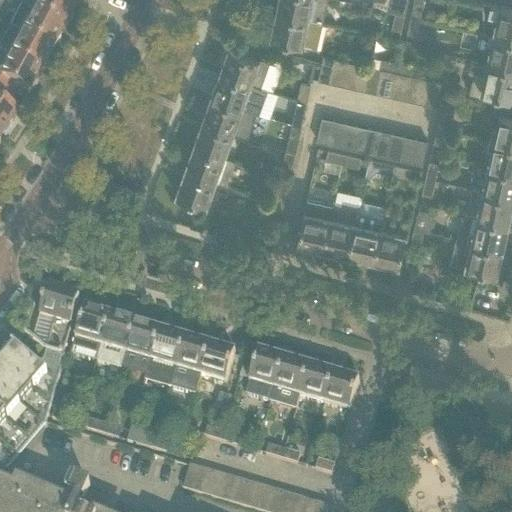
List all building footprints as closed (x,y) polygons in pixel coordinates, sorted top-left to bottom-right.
[(24,0),(22,6),(35,13),(63,29),(64,27),(67,28),(72,19),(69,17),(75,6),(64,0),(24,0)] [(277,0),(275,12),(308,19),(311,0),(277,0)] [(327,0),(311,0),(308,19),(322,23),(327,0)] [(386,11),(388,0),(373,0),(372,8),(386,11)] [(388,0),(386,11),(395,13),(404,15),(407,0),(388,0)] [(414,0),(410,17),(420,19),(424,2),(414,0)] [(511,8),(500,6),(482,2),(484,32),(493,34),(511,38),(511,8)] [(22,6),(10,29),(21,34),(23,35),(51,51),(63,29),(35,13),(22,6)] [(308,19),(275,12),(275,13),(277,13),(274,24),(272,23),(269,38),(316,49),(322,23),(308,19)] [(395,13),(391,29),(401,31),(404,15),(395,13)] [(410,17),(407,33),(416,35),(420,19),(410,17)] [(10,29),(0,46),(0,51),(9,56),(39,73),(51,51),(23,35),(21,34),(10,29)] [(493,36),(487,63),(511,69),(511,38),(493,34),(493,36)] [(224,62),(220,73),(260,87),(269,62),(227,48),(222,62),(224,62)] [(0,93),(1,94),(7,85),(27,96),(33,85),(36,86),(41,77),(38,75),(39,73),(9,56),(0,72),(0,93)] [(317,81),(329,83),(334,60),(322,57),(317,81)] [(381,59),(379,67),(394,70),(396,63),(381,59)] [(511,69),(487,63),(469,59),(466,73),(472,74),(467,94),(496,101),(497,96),(511,99),(511,69)] [(329,83),(341,86),(346,62),(334,60),(329,83)] [(282,67),(269,62),(260,87),(266,89),(274,92),(282,67)] [(341,86),(352,89),(358,65),(346,62),(341,86)] [(396,63),(394,70),(411,74),(413,66),(396,63)] [(352,89),(364,91),(369,68),(358,65),(352,89)] [(364,91),(376,94),(381,70),(369,68),(364,91)] [(376,94),(387,96),(393,73),(381,70),(376,94)] [(215,83),(210,97),(241,108),(256,113),(258,114),(266,89),(260,87),(220,73),(217,84),(215,83)] [(387,96),(399,99),(404,76),(393,73),(387,96)] [(399,99),(411,102),(416,78),(404,76),(399,99)] [(411,102),(423,104),(428,81),(416,78),(411,102)] [(428,81),(423,104),(434,107),(440,84),(428,81)] [(300,84),(296,100),(306,102),(310,86),(300,84)] [(274,92),(266,89),(258,114),(269,118),(278,93),(274,92)] [(0,137),(0,138),(2,136),(4,138),(11,129),(8,127),(15,117),(0,106),(0,95),(1,94),(0,93),(0,137)] [(207,112),(203,122),(232,133),(247,138),(256,113),(241,108),(210,97),(205,111),(207,112)] [(296,100),(290,125),(300,127),(306,102),(296,100)] [(440,111),(436,128),(446,130),(450,114),(440,111)] [(492,129),(489,140),(492,141),(511,145),(511,117),(498,114),(495,130),(492,129)] [(321,118),(316,142),(319,143),(328,145),(333,120),(321,118)] [(333,120),(328,145),(339,147),(345,123),(333,120)] [(197,132),(192,146),(224,157),(232,133),(203,122),(199,133),(197,132)] [(345,123),(339,147),(351,150),(357,126),(345,123)] [(357,126),(351,150),(363,153),(368,128),(357,126)] [(368,128),(363,153),(375,155),(380,131),(368,128)] [(436,128),(433,144),(443,146),(446,130),(436,128)] [(380,131),(375,155),(386,158),(392,134),(380,131)] [(392,134),(386,158),(398,161),(404,136),(392,134)] [(288,135),(285,151),(294,153),(298,137),(288,135)] [(404,136),(398,161),(410,163),(415,139),(404,136)] [(415,139),(410,163),(422,166),(427,144),(427,142),(415,139)] [(490,151),(487,166),(511,171),(511,145),(492,141),(489,140),(487,150),(490,151)] [(189,160),(185,171),(215,182),(226,186),(235,161),(224,157),(192,146),(187,160),(189,160)] [(294,153),(285,151),(281,167),(290,169),(294,153)] [(327,151),(325,160),(342,164),(344,154),(327,151)] [(344,154),(342,164),(358,168),(360,158),(344,154)] [(369,160),(365,176),(371,178),(376,172),(392,175),(395,166),(369,160)] [(429,163),(425,178),(435,181),(439,165),(429,163)] [(395,166),(392,175),(409,179),(411,169),(395,166)] [(478,190),(481,191),(482,191),(511,198),(511,197),(511,171),(487,166),(483,180),(480,180),(478,190)] [(215,182),(185,171),(182,182),(180,182),(175,196),(207,207),(215,182)] [(425,178),(422,194),(432,196),(435,181),(425,178)] [(277,186),(273,202),(283,205),(286,188),(277,186)] [(471,189),(466,215),(475,217),(477,217),(508,224),(511,210),(509,209),(511,198),(482,191),(481,191),(478,190),(471,189)] [(311,246),(322,248),(332,207),(306,201),(296,244),(311,247),(311,246)] [(333,252),(347,255),(357,212),(359,207),(333,201),(332,207),(322,248),(333,251),(333,252)] [(283,205),(273,202),(269,219),(279,221),(283,205)] [(362,257),(373,259),(380,228),(382,218),(357,212),(347,255),(361,259),(362,257)] [(417,213),(413,229),(423,231),(427,215),(417,213)] [(465,214),(459,239),(500,249),(503,238),(504,238),(508,224),(477,217),(475,217),(466,215),(465,214)] [(380,228),(373,259),(384,262),(384,263),(398,267),(406,235),(380,228)] [(423,231),(413,229),(410,245),(419,247),(423,231)] [(457,239),(455,238),(449,265),(496,275),(499,261),(498,261),(500,249),(457,239)] [(47,351),(62,356),(78,299),(47,290),(47,292),(46,292),(39,301),(42,304),(41,308),(42,308),(39,318),(54,322),(46,351),(47,351)] [(70,355),(96,363),(109,318),(99,315),(99,314),(84,309),(70,355)] [(54,322),(39,318),(32,341),(41,349),(46,351),(54,322)] [(96,363),(121,370),(122,368),(125,357),(135,324),(120,320),(120,321),(109,318),(96,363)] [(125,357),(122,368),(146,376),(150,364),(159,333),(148,330),(148,328),(135,324),(125,357)] [(155,381),(170,386),(184,339),(170,335),(170,336),(159,333),(150,364),(146,376),(156,378),(155,381)] [(194,396),(200,379),(209,348),(198,344),(198,343),(184,339),(170,386),(170,389),(194,396)] [(220,351),(209,348),(200,379),(225,386),(228,378),(232,363),(235,354),(220,350),(220,351)] [(13,349),(1,364),(33,392),(46,377),(13,349)] [(44,361),(59,366),(62,356),(47,351),(44,361)] [(249,385),(246,395),(271,403),(274,392),(284,361),(273,358),(273,357),(272,356),(258,352),(253,371),(249,383),(249,385)] [(271,403),(271,404),(296,412),(300,400),(299,400),(309,367),(295,363),(295,364),(284,361),(274,392),(271,403)] [(1,364),(0,364),(0,390),(20,407),(33,392),(1,364)] [(300,400),(324,407),(333,376),(322,373),(323,371),(309,367),(299,400),(300,400)] [(249,383),(253,371),(243,368),(239,380),(249,383)] [(333,376),(324,407),(350,414),(359,382),(345,378),(344,379),(333,376)] [(0,390),(0,416),(7,422),(20,407),(0,390)] [(232,400),(220,397),(217,409),(229,413),(232,400)] [(54,411),(52,420),(68,425),(71,416),(54,411)] [(89,421),(87,430),(102,435),(105,426),(89,421)] [(105,426),(102,435),(118,440),(121,431),(105,426)] [(204,437),(220,442),(223,433),(206,428),(204,437)] [(139,431),(135,445),(151,450),(154,439),(139,431)] [(223,433),(220,442),(236,447),(239,438),(223,433)] [(154,439),(151,450),(170,455),(173,446),(159,442),(154,439)] [(265,455),(281,460),(284,451),(268,446),(265,455)] [(284,451),(281,460),(297,465),(299,455),(284,451)] [(318,461),(315,470),(331,475),(333,466),(318,461)] [(182,490),(193,494),(200,471),(188,467),(182,490)] [(193,494),(205,497),(212,474),(200,471),(193,494)] [(205,497),(216,501),(223,478),(212,474),(205,497)] [(216,501),(228,504),(235,481),(223,478),(216,501)] [(97,511),(103,498),(72,485),(64,504),(5,479),(0,490),(0,511),(97,511)] [(228,504),(240,507),(246,484),(235,481),(228,504)] [(240,507),(251,511),(258,488),(246,484),(240,507)] [(251,511),(255,511),(263,511),(270,491),(258,488),(251,511)] [(263,511),(276,511),(281,495),(270,491),(263,511)] [(276,511),(288,511),(293,498),(281,495),(276,511)] [(288,511),(301,511),(304,502),(293,498),(288,511)] [(301,511),(313,511),(316,505),(304,502),(301,511)]
